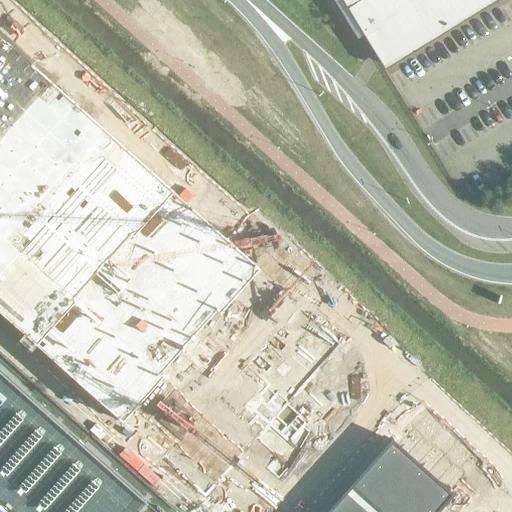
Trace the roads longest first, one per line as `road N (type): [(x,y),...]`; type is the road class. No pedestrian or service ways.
road 1 (unknown): [(333,322),(1,0)]
road 2 (tertiary): [(242,0),(344,156),(409,229),(452,261),(511,275)]
road 3 (tertiary): [(511,227),(474,223),(450,209),(371,105),(249,0)]
road 4 (unknown): [(0,346),(103,437),(197,429),(274,379)]
road 5 (unknown): [(511,480),(333,322)]
